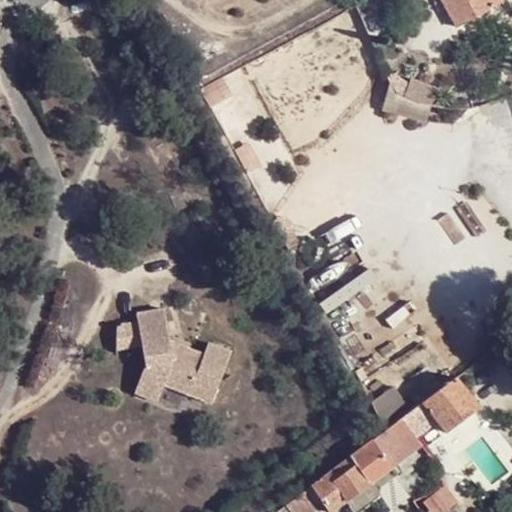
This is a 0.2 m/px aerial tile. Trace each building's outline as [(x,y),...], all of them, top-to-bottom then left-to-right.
[(440,0),(456,28),(502,2),(500,0),(440,0)] [(152,103),(176,89),(166,71),(141,86),(152,103)] [(427,124),(437,90),(389,76),(379,111),(427,124)] [(165,314),(135,318),(136,327),(138,367),(129,396),(153,405),(159,390),(204,410),(223,357),(203,351),(198,360),(168,347),(165,314)] [(136,327),(114,329),(111,344),(136,343),(136,327)] [(476,414),(453,381),(420,408),(442,439),(476,414)] [(405,399),(394,382),(373,398),(384,413),(405,399)] [(309,490),(324,511),(341,511),(345,509),(372,489),(418,456),(396,427),(376,440),(309,490)] [(425,511),(445,511),(456,504),(442,487),(420,505),(425,511)] [(372,489),(345,509),(347,511),(360,511),(378,500),(372,489)] [(298,511),(324,511),(309,490),(292,502),(298,511)] [(298,511),(292,502),(278,511),(298,511)]
